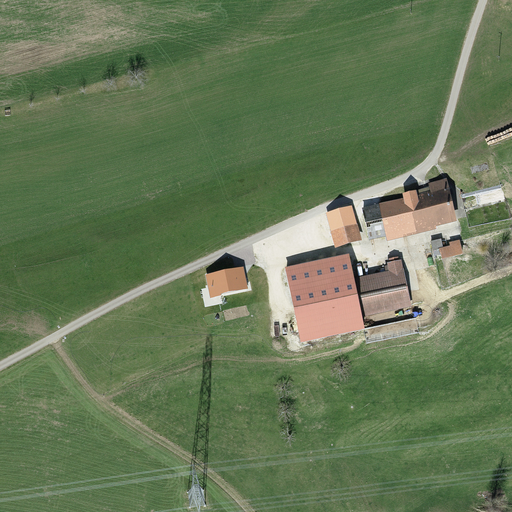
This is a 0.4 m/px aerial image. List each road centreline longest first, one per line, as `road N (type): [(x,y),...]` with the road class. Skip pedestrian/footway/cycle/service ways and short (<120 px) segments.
road 1 (track): [(0,370),(320,210),(419,171),(437,150),(485,0)]
road 2 (track): [(51,339),(82,387),(126,425),(163,439),(252,511)]
